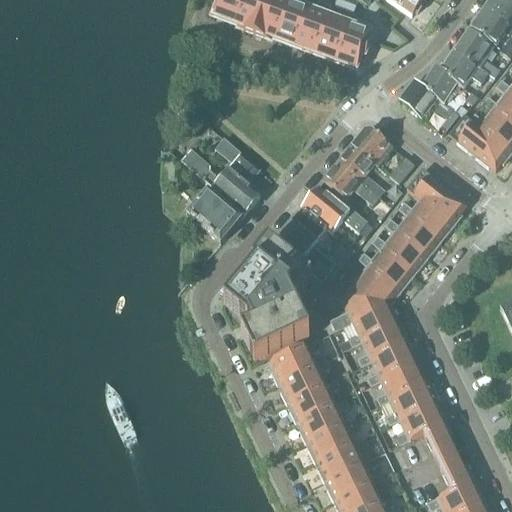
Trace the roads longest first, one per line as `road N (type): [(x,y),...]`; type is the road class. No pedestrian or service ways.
road 1 (residential): [(299,511),(203,299),(364,102)]
road 2 (residential): [(506,214),(428,315),(511,494)]
road 3 (residential): [(364,102),(506,214)]
road 4 (residential): [(443,0),(364,102)]
